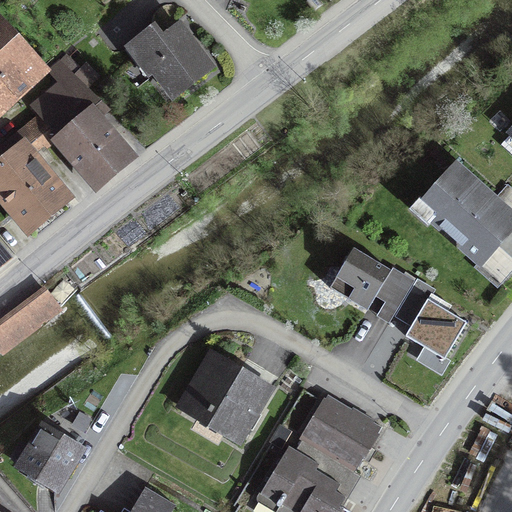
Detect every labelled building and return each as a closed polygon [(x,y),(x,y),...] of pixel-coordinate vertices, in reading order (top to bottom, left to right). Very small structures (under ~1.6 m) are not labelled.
[(189,78),(193,83),(212,69),(179,26),(161,39),(153,29),(129,47),(149,74),(153,71),(170,93),(189,78)] [(0,106),(15,92),(14,91),(23,82),(27,85),(40,73),(0,29),(0,106)] [(32,106),(40,115),(79,82),(59,63),(50,70),(60,82),(32,106)] [(40,115),(25,126),(44,148),(58,137),(96,183),(127,157),(89,112),(100,103),(79,82),(40,115)] [(0,192),(28,227),(63,197),(36,164),(49,153),(44,148),(25,126),(0,146),(0,192)] [(511,259),(496,245),(511,227),(484,202),(488,196),(471,181),(466,186),(452,173),(426,203),(439,215),(434,220),(480,262),(475,268),(497,287),(511,270),(511,259)] [(497,198),(511,210),(511,189),(508,186),(497,198)] [(393,268),(391,272),(353,250),(330,289),(367,311),(376,297),(385,302),(377,316),(389,324),(414,281),(393,268)] [(46,291),(0,325),(0,350),(1,352),(59,308),(46,291)] [(406,336),(444,360),(466,323),(428,300),(406,336)] [(270,389),(212,355),(182,405),(203,416),(201,419),(206,422),(212,412),(225,420),(219,430),(221,428),(240,439),(270,389)] [(294,511),(349,511),(336,504),(382,428),(328,395),(296,451),(289,447),(266,486),(279,494),(274,503),(275,507),(279,508),(282,504),(294,511)] [(21,467),(56,488),(79,449),(44,428),(21,467)] [(145,487),(130,511),(103,511),(100,510),(99,511),(171,511),(176,506),(145,487)]
